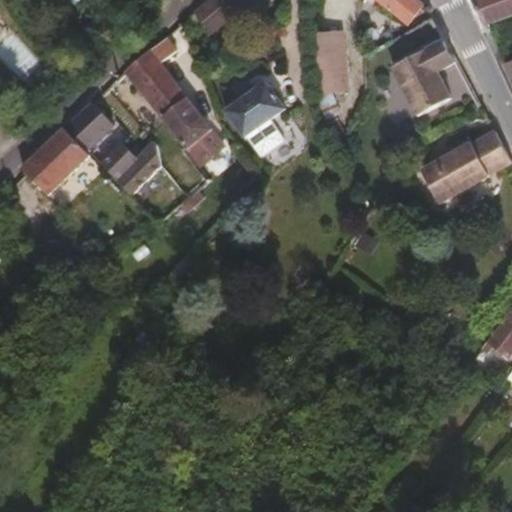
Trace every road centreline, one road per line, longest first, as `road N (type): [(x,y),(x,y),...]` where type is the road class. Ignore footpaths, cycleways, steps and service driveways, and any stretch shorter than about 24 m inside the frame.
road 1 (residential): [(191,0),(0,176)]
road 2 (unclassified): [(447,0),(511,123)]
